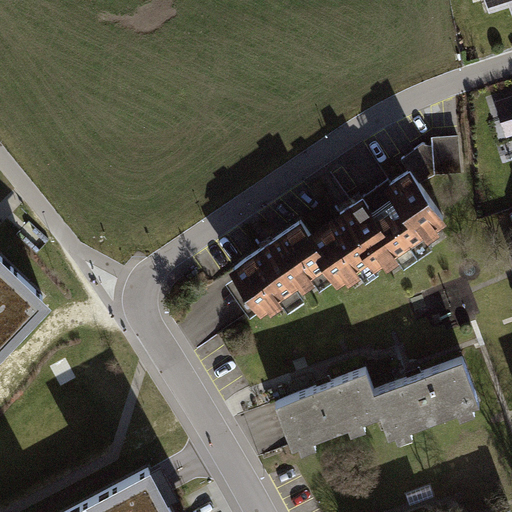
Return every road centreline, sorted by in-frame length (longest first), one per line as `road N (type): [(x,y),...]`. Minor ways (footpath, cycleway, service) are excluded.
road 1 (residential): [(511,65),(402,108),(151,271),(139,297)]
road 2 (residential): [(139,297),(145,322),(259,511)]
road 3 (unclassified): [(0,151),(101,273),(139,297)]
